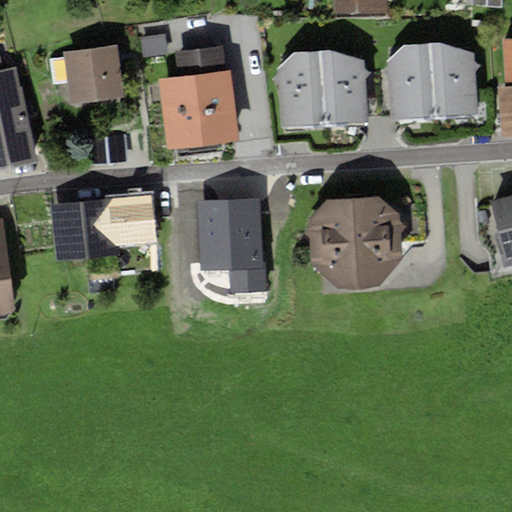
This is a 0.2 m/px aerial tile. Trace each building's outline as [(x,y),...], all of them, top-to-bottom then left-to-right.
[(333,0),(334,13),(389,14),(388,0),(333,0)] [(503,0),(472,0),(472,6),(502,9),(503,0)] [(168,54),(165,35),(141,38),(143,58),(168,54)] [(511,39),(502,40),(506,86),(497,87),(502,138),(511,137),(511,39)] [(404,46),(387,62),(388,67),(383,72),(388,77),(392,121),(480,115),(476,71),(481,66),(476,62),(475,55),(442,43),(404,46)] [(117,45),(64,53),(71,105),(125,98),(117,45)] [(178,76),(157,78),(167,151),(240,141),(231,71),(226,71),(223,46),(175,52),(178,76)] [(294,53),(278,70),(278,75),(274,79),(279,84),(282,128),(370,122),(367,79),(371,73),(366,69),(365,62),(333,50),(294,53)] [(0,170),(38,162),(17,67),(0,70),(0,170)] [(127,162),(124,136),(86,139),(88,165),(127,162)] [(152,194),(51,205),(57,262),(120,255),(119,246),(157,242),(152,194)] [(511,195),(491,201),(507,259),(511,257),(511,195)] [(261,196),(197,200),(201,270),(230,268),(231,293),(266,291),(261,196)] [(379,196),(326,200),(309,219),(309,228),(305,233),(310,238),(312,262),(339,288),(381,284),(404,257),(402,236),(420,235),(418,206),(411,202),(390,204),(379,196)] [(2,219),(0,218),(0,316),(11,315),(16,309),(2,219)]
